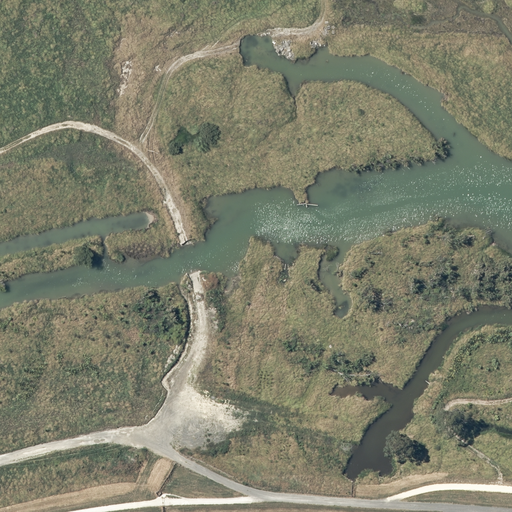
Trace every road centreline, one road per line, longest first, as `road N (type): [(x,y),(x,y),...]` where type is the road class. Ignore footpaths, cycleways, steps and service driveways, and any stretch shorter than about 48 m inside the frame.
road 1 (track): [(511,508),(252,491),(123,437),(0,459)]
road 2 (track): [(150,444),(201,318),(165,191),(130,146),(92,127),(49,129),(0,151)]
